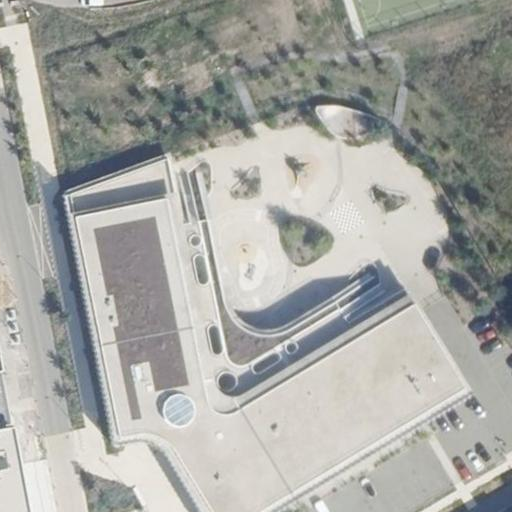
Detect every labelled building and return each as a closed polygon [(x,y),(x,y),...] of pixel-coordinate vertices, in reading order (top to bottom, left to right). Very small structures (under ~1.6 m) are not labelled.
[(331,107),(315,107),(317,112),(320,119),(327,128),(335,134),(339,137),(349,138),(358,137),(367,134),(375,130),(379,126),(382,122),(373,117),(364,114),(356,111),(343,107),(331,107)] [(165,159),(62,197),(111,447),(125,443),(134,442),(142,443),(149,445),(157,450),(161,453),(166,460),(175,476),(197,511),(273,511),(471,394),(466,385),(420,310),(406,286),(346,321),(279,360),(259,373),(234,387),(229,390),(206,404),(199,392),(213,384),(180,224),(165,159)] [(211,219),(180,224),(213,384),(199,392),(206,404),(229,390),(226,390),(221,388),(219,385),(218,380),(220,375),(226,372),(231,373),(235,376),(236,382),(234,387),(259,373),(255,372),(253,368),(254,365),(272,354),(275,354),(278,354),(279,357),(279,360),(346,321),(334,295),(278,328),(264,329),(249,325),(242,321),(231,310),(226,293),(211,219)] [(0,384),(0,430),(9,429),(0,384)] [(0,430),(0,511),(25,511),(9,429),(0,430)]
